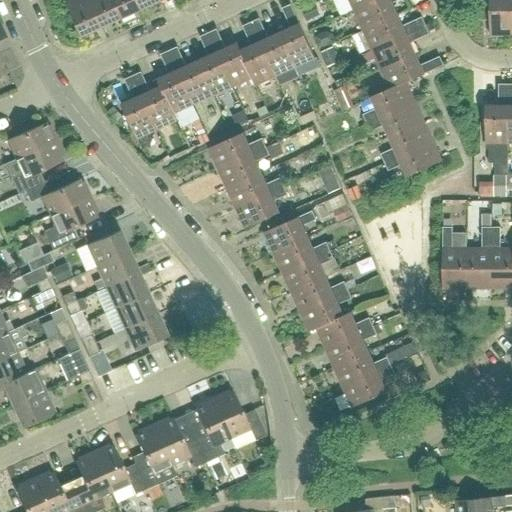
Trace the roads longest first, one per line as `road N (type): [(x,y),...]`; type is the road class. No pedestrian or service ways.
road 1 (unclassified): [(57,85),(205,259),(257,336)]
road 2 (residential): [(511,366),(415,444),(286,459)]
road 3 (residential): [(57,85),(246,0)]
road 4 (residential): [(111,408),(257,336)]
road 5 (unclassified): [(257,336),(278,396),(286,459)]
road 6 (residential): [(0,459),(111,408)]
